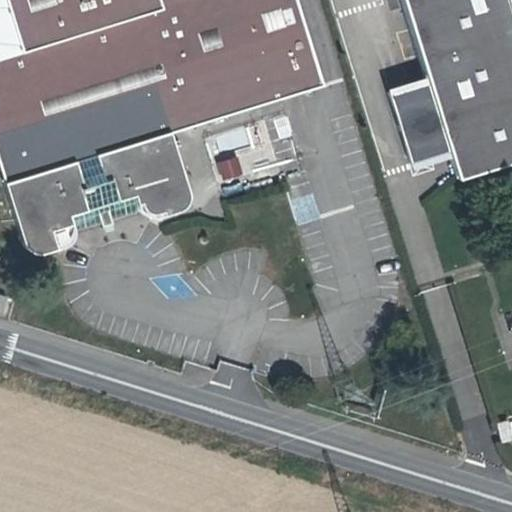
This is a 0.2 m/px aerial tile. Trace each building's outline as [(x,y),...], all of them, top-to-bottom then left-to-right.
[(4,0),(21,56),(0,63),(0,160),(4,173),(28,250),(31,253),(34,255),(42,256),(47,256),(59,253),(68,247),(73,241),(74,236),(105,227),(107,234),(111,233),(114,231),(113,224),(144,214),(150,218),(157,220),(163,219),(181,215),(189,212),(193,208),(194,203),(193,198),(175,137),(323,87),(295,0),(4,0)] [(4,0),(0,0),(0,63),(21,56),(4,0)] [(511,0),(397,0),(423,84),(386,95),(408,163),(446,152),(454,177),(511,159),(511,0)] [(241,159),(218,163),(221,177),(243,174),(241,159)] [(287,195),(295,223),(318,216),(310,188),(287,195)] [(511,438),(511,435),(507,420),(495,423),(501,441),(511,438)]
